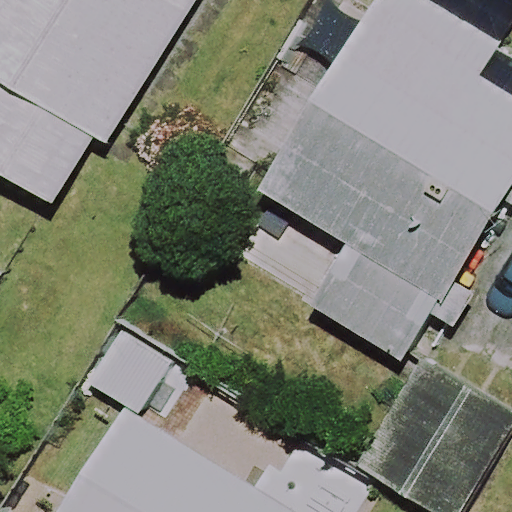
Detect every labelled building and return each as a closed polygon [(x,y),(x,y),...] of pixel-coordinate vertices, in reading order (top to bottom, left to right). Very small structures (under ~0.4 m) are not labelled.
[(124,145),(209,0),(0,0),(0,163),(69,204),(109,136),(124,145)] [(511,53),(492,40),(428,0),(397,0),(278,187),(364,242),(326,301),(417,360),(511,212),(511,53)] [(181,359),(125,327),(94,383),(150,415),(181,359)] [(473,511),(511,443),(511,415),(434,372),(379,470),(453,511),(473,511)] [(285,434),(186,378),(143,452),(117,437),(73,511),(288,511),(252,491),(285,434)]
